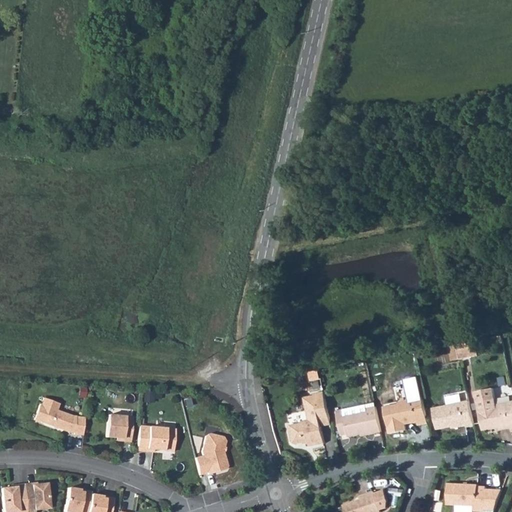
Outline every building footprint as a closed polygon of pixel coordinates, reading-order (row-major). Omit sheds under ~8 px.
[(473,340),(459,343),(462,357),(476,354),(473,340)] [(462,357),(459,343),(450,344),(453,359),(462,357)] [(407,400),(398,402),(394,406),(381,409),(387,435),(401,432),(399,425),(413,422),(414,426),(426,423),(416,377),(403,380),(407,400)] [(495,387),(477,391),(485,429),(511,422),(511,401),(499,404),(495,387)] [(287,426),(291,440),(296,443),(306,440),(307,443),(324,439),(321,424),(333,422),(326,389),(314,392),(314,394),(304,396),(309,418),(301,420),(299,423),(287,426)] [(78,411),(73,411),(56,408),(58,401),(41,398),(40,405),(39,404),(35,421),(66,427),(70,427),(70,428),(75,428),(75,429),(85,430),(86,413),(78,412),(78,411)] [(471,398),(433,406),(438,428),(456,425),(457,427),(465,425),(466,427),(476,425),(471,398)] [(377,404),(366,406),(365,402),(342,407),(344,415),(335,417),(339,434),(347,432),(347,435),(372,429),(373,432),(383,429),(377,404)] [(335,417),(344,415),(342,407),(334,409),(335,417)] [(124,438),(132,439),(134,415),(110,412),(107,434),(118,435),(124,436),(124,438)] [(177,428),(141,425),(139,449),(148,450),(149,448),(155,448),(175,450),(177,428)] [(205,455),(197,457),(201,474),(210,472),(211,474),(228,468),(230,465),(225,450),(228,440),(225,436),(211,432),(207,435),(203,450),(205,455)] [(449,504),(475,505),(476,509),(488,509),(488,508),(496,508),(504,488),(489,487),(489,486),(480,486),(479,484),(450,483),(449,504)] [(37,485),(23,486),(26,511),(35,511),(35,510),(49,508),(46,484),(37,485)] [(26,511),(23,486),(10,488),(1,489),(3,511),(15,511),(17,511),(26,511)] [(347,503),(350,511),(376,511),(386,509),(385,506),(391,504),(392,497),(389,487),(379,490),(379,487),(363,493),(364,497),(347,503)] [(80,490),(68,488),(64,511),(66,511),(79,511),(81,511),(87,511),(90,495),(79,493),(80,490)] [(102,497),(90,495),(87,511),(111,511),(113,501),(102,499),(102,497)]
